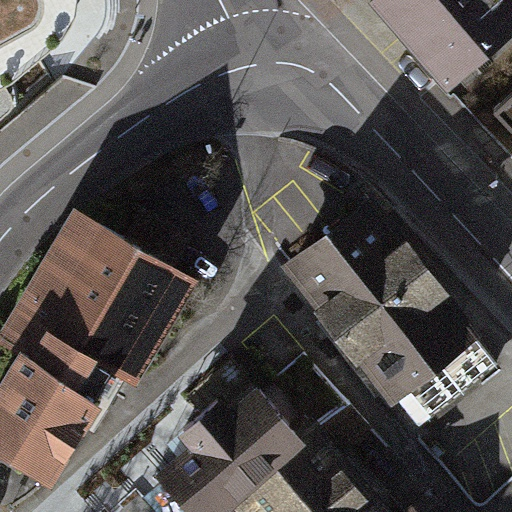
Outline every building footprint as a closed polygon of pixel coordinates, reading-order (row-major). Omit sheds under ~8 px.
[(98,0),(0,0),(0,136),(92,88),(66,46),(114,26),(98,0)] [(511,0),(393,0),(376,16),(452,100),(511,46),(511,0)] [(511,111),(502,122),(511,132),(511,111)] [(378,195),(289,264),(421,432),(510,363),(378,195)] [(210,271),(92,198),(11,329),(28,339),(0,383),(0,441),(50,477),(106,387),(128,401),(210,271)] [(170,473),(207,511),(227,511),(235,504),(320,423),(322,421),(276,374),(250,400),(235,384),(173,445),(185,458),(170,473)] [(423,511),(400,484),(388,494),(320,423),(235,504),(241,511),(423,511)]
